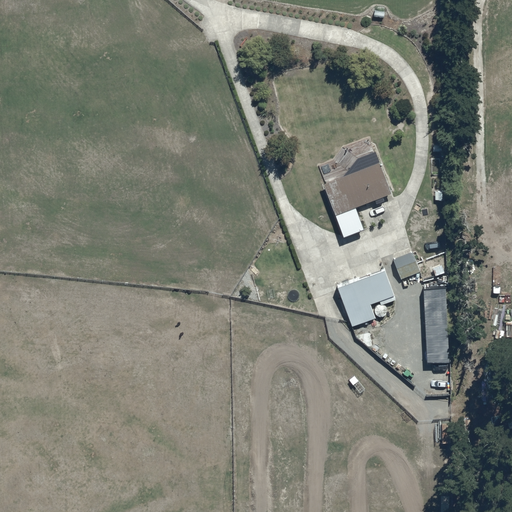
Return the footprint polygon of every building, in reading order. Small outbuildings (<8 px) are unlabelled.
[(392,191),(375,148),(357,155),(343,173),(323,181),(343,234),(364,226),(355,205),(392,191)] [(423,279),(413,250),(393,257),(404,286),(423,279)] [(396,297),(384,266),(337,284),(352,324),(375,316),(370,302),(379,299),(380,303),(396,297)] [(446,322),(446,302),(429,302),(429,322),(446,322)] [(447,475),(451,435),(438,434),(435,474),(447,475)] [(442,509),(440,496),(419,499),(420,511),(442,509)]
